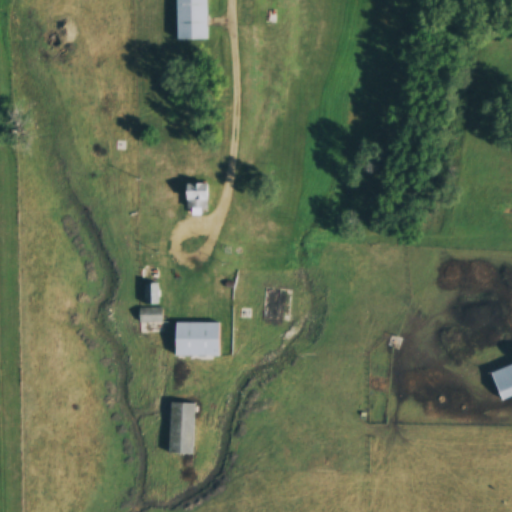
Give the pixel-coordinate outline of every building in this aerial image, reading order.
[(204,41),(204,0),(173,0),(174,41),(204,41)] [(206,211),(206,184),(190,184),(190,192),(182,192),(182,211),(206,211)] [(137,235),(155,235),(155,226),(137,226),(137,235)] [(277,322),(278,290),(263,290),(262,321),(277,322)] [(216,358),(216,324),(172,324),(172,358),(216,358)] [(511,365),(490,372),(490,376),(498,401),(511,396),(511,365)] [(166,455),(191,456),(192,405),(167,404),(166,455)]
